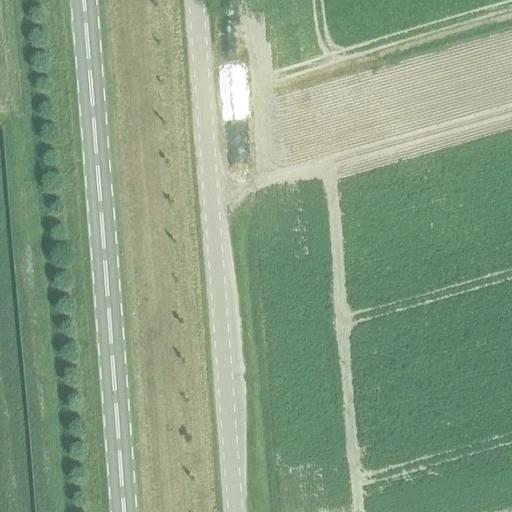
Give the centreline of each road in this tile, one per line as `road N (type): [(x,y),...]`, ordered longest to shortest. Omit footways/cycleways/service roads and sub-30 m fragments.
road 1 (tertiary): [(239,511),(194,0)]
road 2 (secondary): [(83,0),(122,511)]
